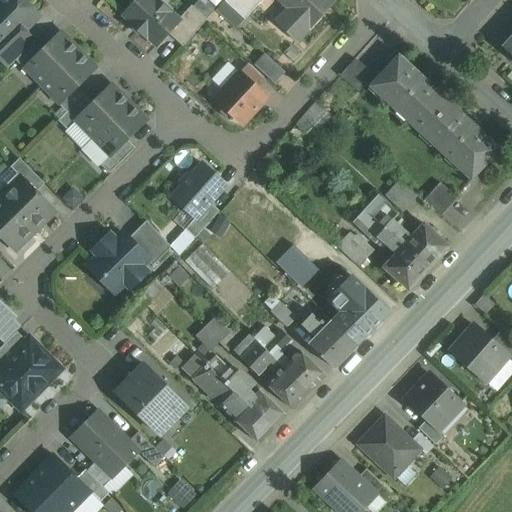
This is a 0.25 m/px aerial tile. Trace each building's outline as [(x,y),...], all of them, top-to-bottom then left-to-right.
[(23,0),(0,0),(0,42),(5,48),(23,30),(39,16),(23,0)] [(156,0),(132,0),(132,1),(132,6),(125,15),(132,21),(130,22),(146,37),(148,36),(157,44),(168,33),(179,21),(178,20),(156,0)] [(262,0),(225,0),(225,1),(244,19),(262,0)] [(336,1),(334,0),(278,0),(295,15),(282,28),(298,42),(336,1)] [(191,6),(178,20),(179,21),(168,33),(182,46),(207,20),(191,6)] [(5,48),(0,42),(0,57),(9,67),(16,60),(33,44),(35,42),(23,30),(5,48)] [(41,52),(25,68),(26,68),(43,85),(79,50),(61,32),(41,52)] [(511,37),(503,47),(511,55),(511,37)] [(41,52),(33,44),(16,60),(25,69),(26,68),(25,68),(41,52)] [(79,50),(43,85),(59,103),(60,103),(76,87),(96,67),(79,50)] [(265,52),(255,64),(276,82),(286,71),(265,52)] [(450,102),(399,54),(369,86),(420,134),(450,102)] [(374,74),(355,58),(340,75),(358,91),(374,74)] [(266,80),(248,64),(240,73),(257,89),(266,80)] [(257,89),(240,73),(216,100),(224,108),(220,112),(229,121),(233,116),(242,124),(267,98),(257,89)] [(92,104),(76,120),(76,121),(93,138),(130,102),(112,85),(92,104)] [(76,87),(60,103),(59,103),(58,104),(67,112),(84,96),(76,87)] [(84,96),(67,112),(58,121),(67,130),(76,121),(76,120),(92,104),(84,96)] [(130,102),(93,138),(110,155),(127,139),(147,120),(130,102)] [(316,102),(297,124),(307,132),(326,111),(316,102)] [(501,149),(450,102),(420,134),(471,181),(501,149)] [(127,139),(110,155),(101,164),(109,173),(135,148),(127,139)] [(45,184),(20,158),(11,167),(22,178),(36,192),(45,184)] [(202,163),(191,176),(188,174),(180,183),(183,185),(172,197),(196,218),(196,219),(210,203),(225,187),(215,178),(217,176),(202,163)] [(36,192),(22,178),(14,187),(11,184),(0,195),(33,229),(42,221),(47,221),(53,215),(53,209),(36,192)] [(417,195),(400,180),(385,196),(402,212),(417,195)] [(440,183),(423,200),(440,216),(457,198),(440,183)] [(33,229),(0,195),(0,234),(13,248),(19,248),(25,242),(25,237),(33,229)] [(449,246),(424,224),(412,237),(401,227),(393,220),(398,214),(378,195),(365,209),(429,268),(449,246)] [(210,203),(196,219),(196,218),(186,229),(195,238),(219,211),(210,203)] [(429,268),(365,209),(353,222),(375,243),(379,239),(396,254),(384,267),(409,290),(429,268)] [(147,221),(129,239),(149,259),(148,261),(152,266),(171,247),(147,221)] [(122,232),(91,263),(118,290),(148,261),(149,259),(129,239),(122,232)] [(373,250),(358,236),(350,236),(339,248),(358,266),(373,250)] [(230,272),(198,239),(188,249),(193,253),(185,261),(213,289),(230,272)] [(341,287),(316,263),(295,284),(319,309),(338,289),(341,287)] [(157,279),(138,297),(155,314),(173,296),(157,279)] [(338,289),(319,309),(329,319),(337,318),(352,303),(338,289)] [(378,321),(356,299),(352,303),(337,318),(333,322),(356,345),(378,321)] [(296,317),(280,302),(271,312),(286,327),(296,317)] [(0,331),(14,317),(0,303),(0,331)] [(333,322),(327,328),(312,314),(303,324),(317,338),(310,345),(333,368),(356,345),(333,322)] [(210,351),(231,331),(217,316),(196,335),(210,351)] [(492,340),(474,325),(451,351),(485,381),(506,357),(508,355),(492,340)] [(274,336),(265,327),(255,337),(258,340),(264,346),(274,336)] [(274,336),(264,346),(275,358),(281,351),(292,340),(280,329),(274,336)] [(511,340),(501,330),(492,340),(508,355),(506,357),(511,361),(511,340)] [(17,332),(0,348),(0,365),(1,367),(27,341),(17,332)] [(1,367),(0,367),(0,387),(21,409),(61,369),(30,338),(1,367)] [(264,346),(258,340),(241,358),(259,375),(270,363),(275,358),(264,346)] [(325,375),(300,350),(290,360),(284,366),(309,393),(325,375)] [(290,360),(281,351),(275,358),(284,366),(290,360)] [(286,416),(260,391),(254,396),(249,391),(255,385),(239,370),(235,375),(216,355),(206,365),(273,430),(286,416)] [(284,366),(275,358),(270,363),(278,372),(284,366)] [(187,406),(144,365),(117,393),(159,435),(187,406)] [(206,365),(193,379),(259,444),(273,430),(206,365)] [(309,393),(284,366),(278,372),(267,383),(270,386),(294,408),(309,393)] [(462,404),(431,374),(406,400),(427,419),(438,430),(438,429),(462,404)] [(98,411),(72,437),(113,477),(138,451),(98,411)] [(420,449),(385,416),(359,444),(394,477),(420,449)] [(438,430),(427,419),(418,428),(436,444),(444,435),(438,429),(438,430)] [(77,478),(55,455),(35,475),(70,510),(89,491),(90,491),(77,478)] [(358,477),(341,461),(315,488),(339,511),(360,511),(377,495),(358,477)] [(392,493),(366,468),(358,477),(377,495),(384,502),(392,493)] [(109,493),(86,469),(77,478),(90,491),(89,491),(100,502),(109,493)] [(68,511),(70,510),(35,475),(15,495),(32,511),(68,511)]
